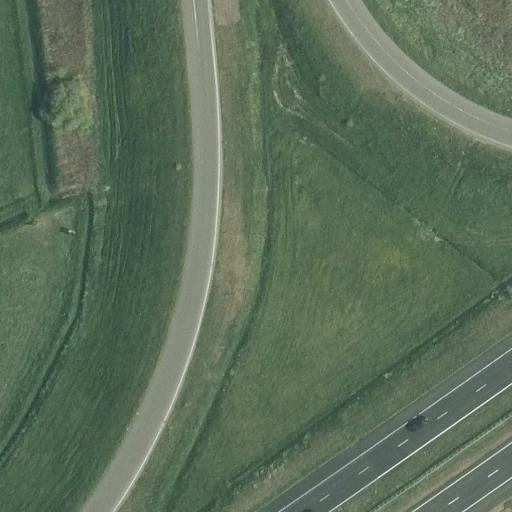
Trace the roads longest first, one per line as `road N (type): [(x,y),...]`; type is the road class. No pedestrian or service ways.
road 1 (motorway): [(197,0),(210,117),(210,247),(167,403),(105,511)]
road 2 (motorway): [(511,367),(302,511)]
road 3 (motorway): [(511,136),(401,77),(348,25),(336,0)]
